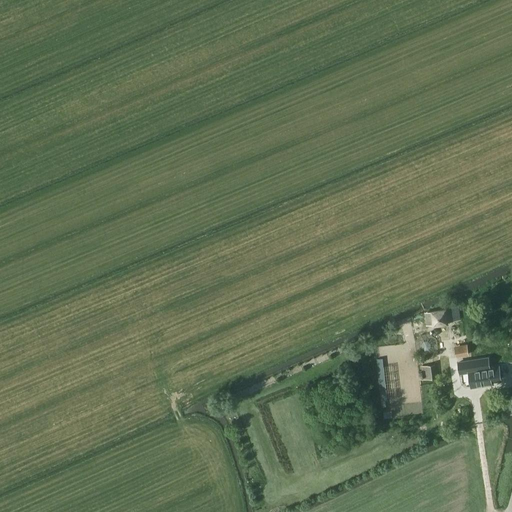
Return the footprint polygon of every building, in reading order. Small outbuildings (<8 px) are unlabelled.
[(433,326),(449,324),(449,321),(455,320),(454,308),(447,309),(447,308),(430,310),(431,311),(425,312),(426,325),(433,324),(433,326)] [(467,344),(455,346),(456,356),(464,355),(468,354),(467,344)] [(488,361),(459,365),(460,376),(471,374),(474,374),(475,377),(476,386),(476,389),(486,388),(485,385),(501,382),(499,370),(499,369),(489,371),(488,361)] [(435,364),(421,366),(423,380),(437,378),(435,364)] [(323,413),(326,420),(332,418),(329,411),(323,413)]
